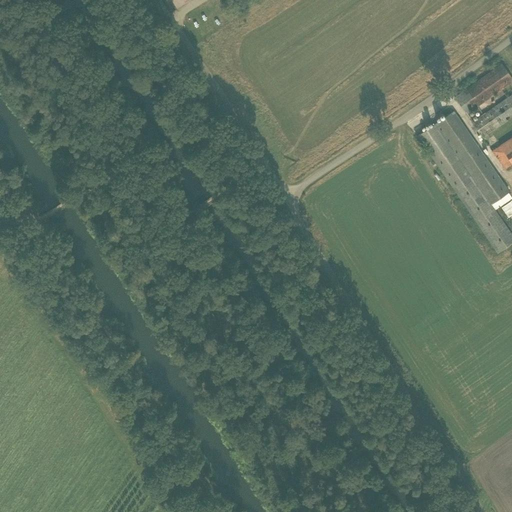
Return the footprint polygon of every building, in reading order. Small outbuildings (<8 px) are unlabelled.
[(455,97),(466,114),(511,81),(511,78),(502,64),(455,97)] [(511,117),(511,94),(472,122),(482,137),(495,129),(511,117)] [(436,123),(491,204),(509,192),(453,111),(436,123)] [(511,243),(511,234),(491,204),(436,123),(418,136),(498,253),(511,243)] [(504,169),(511,163),(511,138),(492,151),(504,169)]
